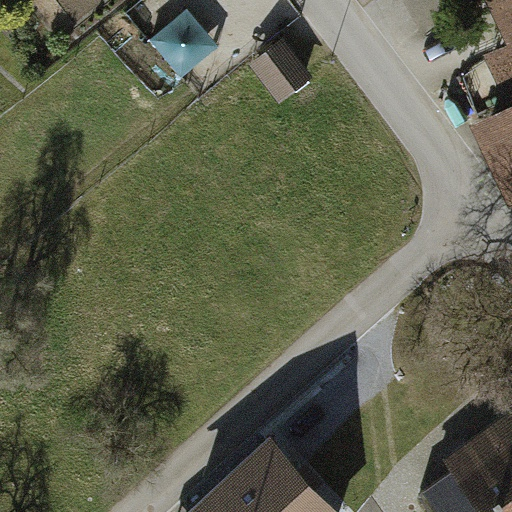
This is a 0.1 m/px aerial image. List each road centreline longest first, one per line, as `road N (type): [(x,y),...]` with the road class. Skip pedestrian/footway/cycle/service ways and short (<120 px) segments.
road 1 (residential): [(494,228),(417,256),(130,511)]
road 2 (unclassified): [(494,228),(325,0)]
